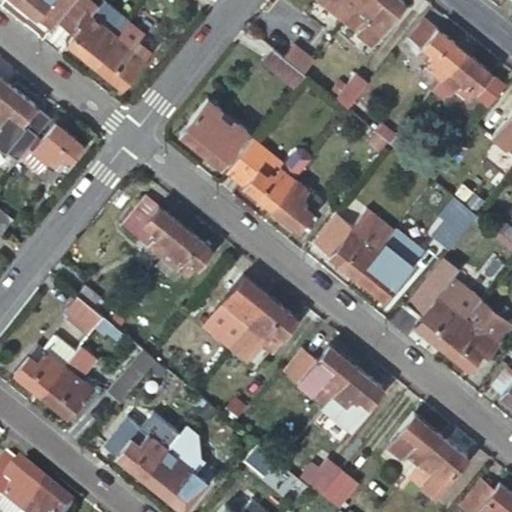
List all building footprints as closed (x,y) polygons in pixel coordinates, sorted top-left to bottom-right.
[(74,0),(19,0),(54,28),(60,19),(72,4),(74,0)] [(98,0),(97,0),(74,0),(72,4),(60,19),(74,30),(66,39),(95,62),(116,34),(89,11),(98,0)] [(321,0),(347,19),(361,0),(321,0)] [(407,1),(405,0),(361,0),(347,19),(374,41),(407,1)] [(433,86),(464,48),(427,17),(405,42),(429,61),(418,76),(432,88),(433,86)] [(127,20),(116,34),(95,62),(122,85),(144,56),(131,45),(142,31),(127,20)] [(283,34),(273,47),(304,72),(314,59),(283,34)] [(273,47),(262,38),(252,51),(294,85),(304,72),(273,47)] [(506,82),(464,48),(433,86),(446,97),(453,87),(467,99),(476,88),(491,100),(506,82)] [(368,82),(356,72),(335,98),(347,108),(368,82)] [(0,96),(10,84),(0,75),(0,96)] [(35,105),(10,84),(0,96),(0,124),(14,108),(25,117),(35,105)] [(208,97),(180,132),(221,165),(249,131),(208,97)] [(477,98),(465,113),(472,119),(484,104),(477,98)] [(511,149),(511,108),(492,133),(511,149)] [(41,139),(36,135),(29,144),(31,145),(22,156),(40,171),(48,161),(61,172),(82,144),(55,122),(41,139)] [(382,122),(375,130),(389,141),(396,133),(382,122)] [(16,128),(0,148),(0,149),(12,160),(29,139),(16,128)] [(396,133),(389,141),(408,157),(415,148),(396,133)] [(253,137),(227,171),(271,205),(293,177),(304,163),(291,152),(284,161),(253,137)] [(433,177),(423,169),(411,184),(422,192),(433,177)] [(293,177),(271,205),(298,227),(320,199),(293,177)] [(475,211),(452,193),(436,214),(459,232),(475,211)] [(163,255),(186,226),(149,195),(125,224),(163,255)] [(396,198),(384,212),(395,221),(408,206),(396,198)] [(0,206),(0,229),(2,232),(14,218),(0,206)] [(377,206),(359,229),(376,244),(382,239),(397,222),(395,221),(384,212),(377,206)] [(316,241),(357,274),(379,246),(376,244),(359,229),(338,213),(316,241)] [(511,241),(511,227),(502,219),(495,228),(511,241)] [(213,248),(186,226),(163,255),(177,266),(186,254),(199,265),(213,248)] [(379,246),(357,274),(384,296),(421,249),(393,229),(379,246)] [(456,242),(436,267),(446,274),(458,259),(463,264),(471,253),(456,242)] [(222,312),(244,330),(249,324),(235,313),(244,302),(231,291),(245,274),(235,265),(194,315),(206,325),(210,319),(214,322),(222,312)] [(249,324),(272,295),(245,274),(231,291),(244,302),(235,313),(249,324)] [(86,287),(80,295),(93,305),(99,297),(86,287)] [(449,303),(461,312),(472,297),(462,289),(449,303)] [(437,294),(429,304),(442,314),(449,303),(437,294)] [(93,305),(80,295),(65,313),(90,333),(105,315),(93,305)] [(299,318),(272,295),(249,324),(244,330),(232,346),(247,358),(265,336),(264,335),(272,325),(285,335),(299,318)] [(479,296),(464,315),(495,340),(510,320),(479,296)] [(414,321),(442,343),(464,315),(461,312),(449,303),(442,314),(429,304),(428,303),(414,321)] [(464,315),(442,343),(469,364),(478,352),(484,357),(497,340),(495,340),(464,315)] [(15,368),(43,391),(77,349),(58,333),(47,347),(39,340),(15,368)] [(77,349),(43,391),(78,419),(101,390),(76,370),(87,357),(91,351),(82,343),(77,349)] [(304,344),(284,369),(326,403),(357,364),(332,343),(320,358),(304,344)] [(121,376),(133,387),(158,358),(145,348),(121,376)] [(76,370),(101,390),(111,377),(87,357),(76,370)] [(383,386),(357,364),(326,403),(323,406),(352,430),(363,416),(360,414),(383,386)] [(491,383),(502,392),(511,378),(511,369),(506,364),(491,383)] [(511,378),(502,392),(511,399),(511,378)] [(420,461),(442,433),(415,411),(390,443),(403,454),(407,450),(420,461)] [(108,445),(145,475),(169,447),(131,416),(108,445)] [(469,454),(442,433),(420,461),(419,461),(433,472),(441,461),(454,472),(469,454)] [(169,447),(184,459),(193,449),(178,436),(169,447)] [(257,443),(245,457),(276,481),(272,486),(292,503),(308,483),(257,443)] [(403,454),(390,443),(383,451),(411,473),(419,461),(420,461),(407,450),(403,454)] [(169,447),(145,475),(172,496),(185,507),(208,478),(184,459),(169,447)] [(322,451),(302,476),(310,482),(330,457),(322,451)] [(0,459),(0,511),(23,511),(45,485),(5,453),(0,459)] [(330,457),(310,482),(323,492),(343,468),(330,457)] [(437,494),(454,472),(441,461),(433,472),(419,461),(411,473),(437,494)] [(360,482),(343,468),(323,492),(340,507),(360,482)] [(482,478),(465,498),(478,509),(494,489),(482,478)] [(481,511),(511,511),(511,490),(501,481),(494,489),(478,509),(481,511)] [(65,511),(71,506),(45,485),(23,511),(65,511)] [(216,511),(272,511),(252,496),(243,507),(249,511),(235,511),(224,503),(216,511)]
